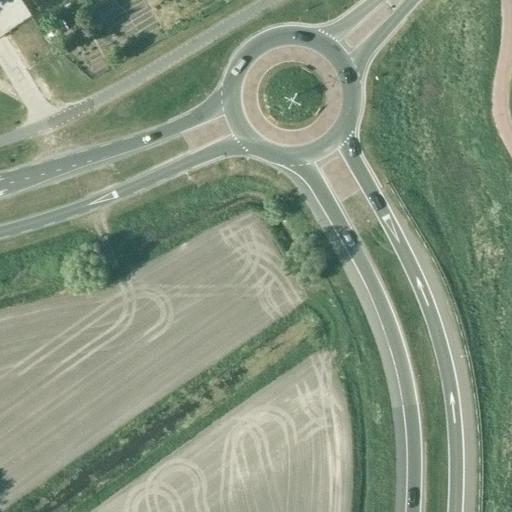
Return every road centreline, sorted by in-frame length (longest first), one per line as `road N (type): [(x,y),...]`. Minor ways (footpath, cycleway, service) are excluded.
road 1 (motorway): [(455,511),(456,429),(439,335),(342,127)]
road 2 (motorway): [(293,156),(316,183),(391,324),(413,418),(413,511)]
road 3 (primary): [(0,232),(251,142)]
road 4 (primary): [(230,92),(159,135),(0,186)]
road 5 (unknown): [(85,206),(130,320),(116,340),(69,369)]
road 6 (unclassified): [(511,144),(498,114),(507,0)]
